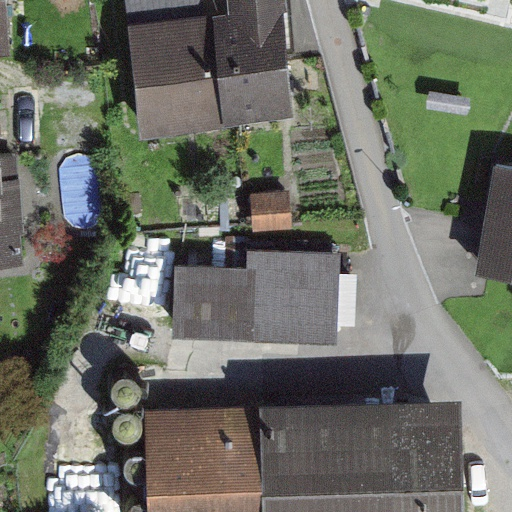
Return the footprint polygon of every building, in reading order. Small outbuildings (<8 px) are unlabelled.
[(6,0),(0,0),(0,51),(8,51),(6,0)] [(282,0),(129,0),(144,131),(295,114),(282,0)] [(1,86),(0,86),(0,247),(16,246),(1,86)] [(511,158),(502,157),(481,274),(511,279),(511,158)] [(254,266),(188,261),(183,330),(346,342),(353,256),(255,249),(254,266)] [(468,511),(466,403),(157,411),(159,511),(468,511)] [(57,511),(123,511),(118,442),(52,447),(57,511)]
